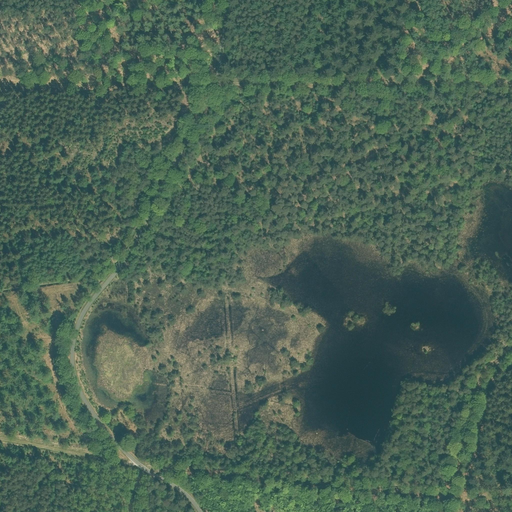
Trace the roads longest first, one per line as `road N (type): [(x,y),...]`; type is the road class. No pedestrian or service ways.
road 1 (unclassified): [(201,511),(107,434),(75,381),(72,352),(81,317),(129,251),(215,83),(227,0)]
road 2 (track): [(0,86),(511,80)]
road 3 (track): [(138,464),(511,495)]
road 4 (track): [(511,342),(478,371),(439,511)]
road 5 (track): [(0,439),(138,464)]
